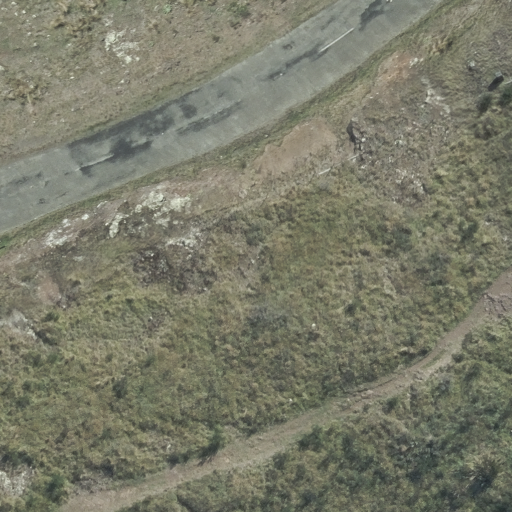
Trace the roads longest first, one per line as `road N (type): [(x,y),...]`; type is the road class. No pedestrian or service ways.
road 1 (trunk): [(373,511),(113,0)]
road 2 (unclassified): [(0,197),(238,99),(388,0)]
